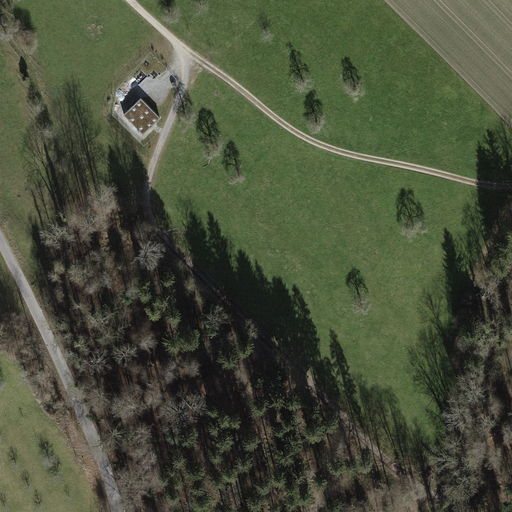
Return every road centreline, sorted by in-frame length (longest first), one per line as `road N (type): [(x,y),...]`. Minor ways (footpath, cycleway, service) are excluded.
road 1 (track): [(189,57),(145,178),(156,235),(358,433),(459,511)]
road 2 (track): [(511,186),(337,151),(289,131),(189,57)]
road 3 (unclassified): [(114,511),(82,408),(0,242)]
